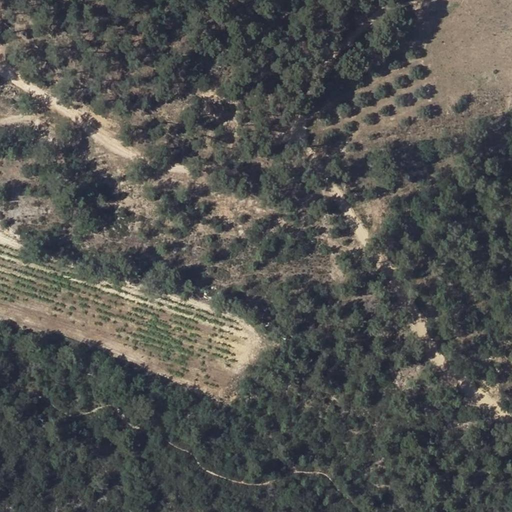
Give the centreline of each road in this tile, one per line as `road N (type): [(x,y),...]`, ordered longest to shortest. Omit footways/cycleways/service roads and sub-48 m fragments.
road 1 (track): [(390,0),(326,57),(292,125),(237,159),(162,166),(91,133),(42,87),(0,65)]
road 2 (track): [(511,422),(439,364),(292,125)]
